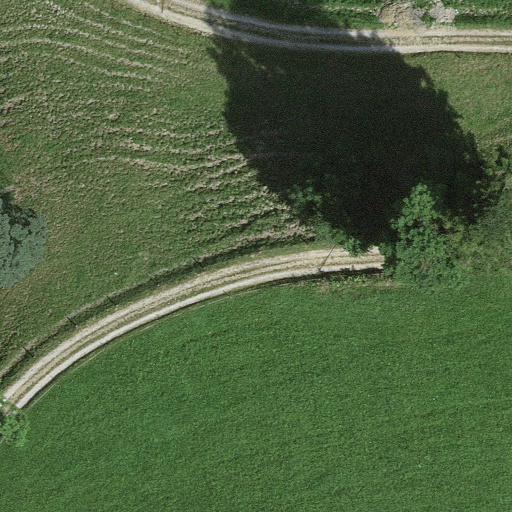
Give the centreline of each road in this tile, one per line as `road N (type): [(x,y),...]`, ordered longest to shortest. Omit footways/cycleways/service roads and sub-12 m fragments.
road 1 (track): [(0,415),(79,344),(199,290),(256,272),(443,246),(511,228)]
road 2 (track): [(511,41),(331,41),(155,0)]
